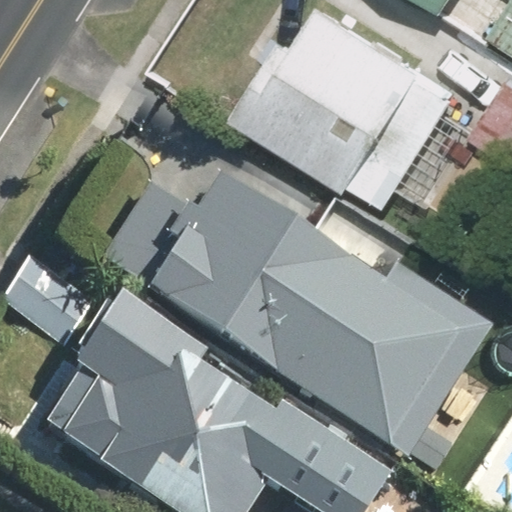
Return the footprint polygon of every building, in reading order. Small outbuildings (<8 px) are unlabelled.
[(511,0),(433,0),(446,7),(449,0),(511,0),(511,1),(490,40),(511,52),(511,0)] [(416,79),(422,69),(317,5),(288,53),(272,43),(228,116),(381,208),(448,99),(416,79)] [(511,79),(506,75),(464,138),(511,170),(511,79)] [(344,270),(208,187),(138,301),(274,384),(344,270)] [(41,283),(46,274),(25,261),(0,300),(0,307),(66,349),(89,312),(41,283)] [(511,324),(470,299),(427,372),(511,422),(511,324)] [(163,359),(124,423),(95,406),(54,476),(91,498),(104,506),(114,489),(151,511),(249,511),(294,437),(163,359)] [(370,511),(392,478),(323,434),(292,483),(339,511),(370,511)]
